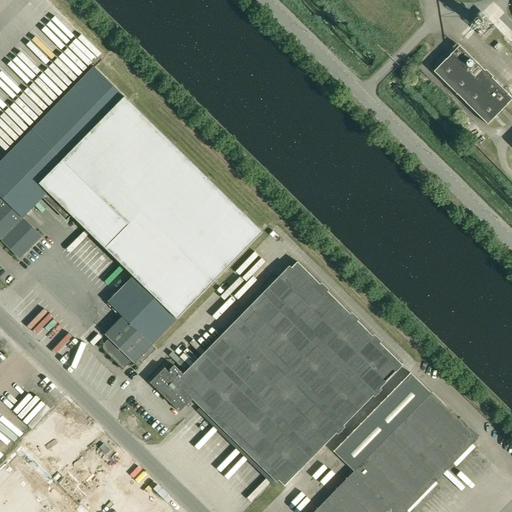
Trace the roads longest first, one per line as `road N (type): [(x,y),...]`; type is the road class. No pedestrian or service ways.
road 1 (track): [(511,436),(66,0)]
road 2 (residential): [(265,0),(511,241)]
road 3 (unclassified): [(196,511),(0,318)]
